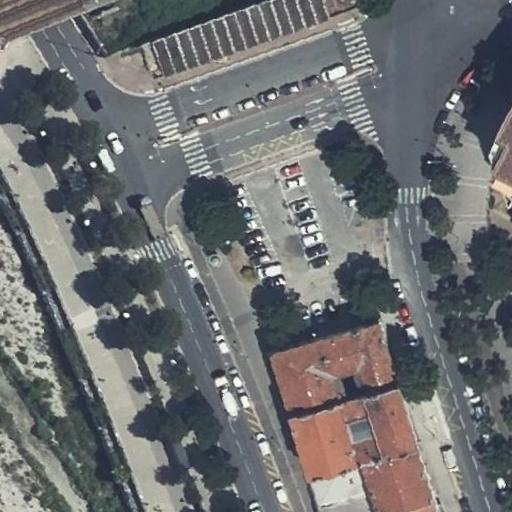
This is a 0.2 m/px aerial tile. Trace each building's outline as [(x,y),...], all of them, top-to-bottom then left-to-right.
[(357,0),(258,0),(139,42),(153,79),(227,59),(224,52),(358,4),(357,0)] [(511,108),(508,116),(500,133),(511,139),(511,142),(505,155),(508,157),(511,158),(511,108)] [(495,146),(495,148),(501,166),(511,200),(511,197),(511,158),(508,157),(505,155),(511,142),(511,139),(500,133),(499,137),(497,142),(495,146)] [(377,315),(272,348),(290,407),(340,392),(330,360),(358,351),(368,383),(396,374),(377,315)] [(416,439),(396,374),(368,383),(340,392),(290,407),(310,471),(365,455),(416,439)] [(381,511),(438,511),(416,439),(365,455),(381,511)] [(381,511),(365,455),(310,471),(321,511),(381,511)]
